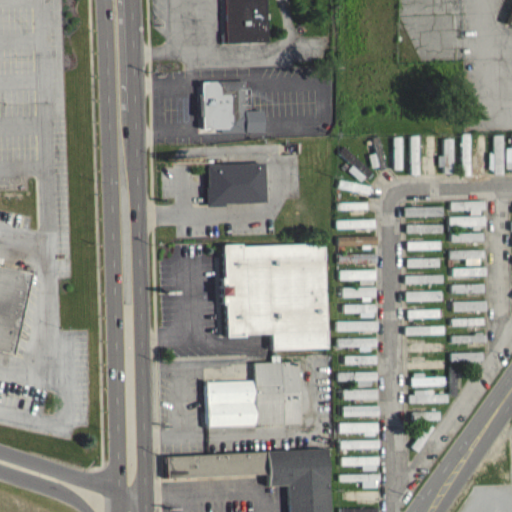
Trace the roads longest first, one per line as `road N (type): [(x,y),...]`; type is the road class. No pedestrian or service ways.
road 1 (primary): [(146,511),(131,0)]
road 2 (primary): [(108,0),(120,465)]
road 3 (residential): [(393,511),(391,198),(400,189),(511,186)]
road 4 (residential): [(511,327),(392,509)]
road 5 (residential): [(495,187),(497,350)]
road 6 (secondary): [(421,511),(511,384)]
